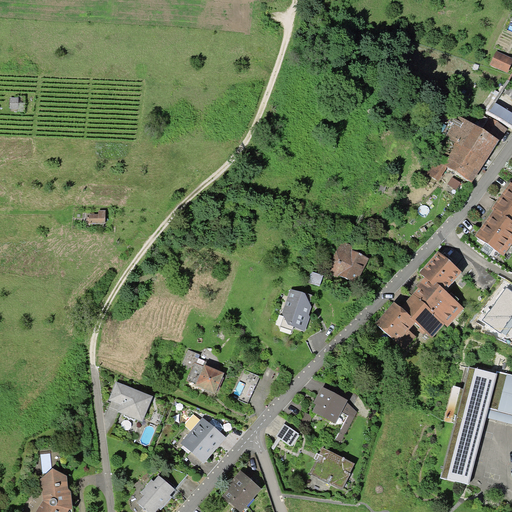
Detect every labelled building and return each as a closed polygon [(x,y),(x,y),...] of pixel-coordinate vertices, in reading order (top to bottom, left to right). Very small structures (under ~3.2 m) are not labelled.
[(491,66),(505,73),(511,63),(496,55),(491,66)] [(446,140),(483,163),(497,143),(495,141),(481,132),(470,125),(470,126),(459,119),(448,136),(446,140)] [(489,120),(481,132),(495,141),(502,130),(504,132),(505,130),(489,120)] [(469,184),(483,163),(446,140),(424,175),(435,181),(443,168),(469,184)] [(511,186),(510,186),(506,193),(502,199),(511,206),(511,186)] [(386,189),(380,187),(377,195),(383,197),(386,189)] [(511,206),(502,199),(492,211),(511,225),(511,206)] [(507,242),(511,235),(511,225),(492,211),(494,213),(489,220),(490,220),(486,226),(507,242)] [(94,224),(104,224),(104,213),(98,213),(98,217),(89,216),(88,225),(94,225),(94,224)] [(498,255),(507,242),(486,226),(482,232),(481,231),(476,239),(498,255)] [(327,271),(353,284),(365,260),(360,258),(361,256),(359,255),(358,257),(340,247),(327,271)] [(442,293),(459,275),(438,256),(420,276),(428,283),(414,299),(443,325),(446,320),(452,320),(452,314),(458,314),(461,310),(442,293)] [(307,282),(319,287),(321,278),(310,274),(307,282)] [(307,319),(305,315),(308,307),(303,297),(291,293),(283,317),(288,326),(302,331),(307,319)] [(430,338),(443,325),(414,299),(413,299),(413,300),(402,313),(394,306),(376,327),(383,333),(403,351),(412,340),(405,334),(414,324),(430,338)] [(213,394),(221,376),(204,368),(203,369),(198,367),(201,361),(196,359),(193,365),(186,382),(196,386),(196,387),(213,394)] [(511,376),(495,373),(495,375),(468,369),(462,391),(452,388),(443,422),(454,425),(439,479),(468,486),(485,421),(511,427),(511,376)] [(231,398),(246,405),(259,378),(244,371),(231,398)] [(116,386),(110,400),(122,405),(119,412),(121,413),(122,413),(124,414),(123,418),(127,419),(127,421),(129,420),(134,422),(135,418),(138,419),(137,420),(140,421),(149,400),(116,386)] [(345,403),(322,390),(314,404),(317,406),(313,413),(330,423),(323,435),(334,441),(334,440),(339,443),(351,420),(339,413),(345,403)] [(192,433),(212,451),(228,433),(216,422),(212,420),(208,425),(202,421),(192,433)] [(297,435),(285,427),(276,439),(289,447),(297,435)] [(197,469),(212,451),(192,433),(181,446),(190,454),(185,459),(197,469)] [(323,452),(323,451),(312,473),(328,481),(326,485),(328,486),(330,481),(342,486),(347,476),(349,477),(349,475),(345,474),(349,466),(342,462),(344,460),(342,459),(341,462),(323,452)] [(162,478),(175,490),(187,476),(170,469),(162,478)] [(250,499),(258,491),(239,474),(230,485),(233,487),(224,498),(238,511),(244,504),(243,503),(248,497),(250,499)] [(69,510),(68,499),(67,494),(64,492),(64,487),(59,488),(58,479),(53,480),(53,478),(52,478),(52,480),(42,481),(45,503),(43,506),(42,506),(38,511),(65,511),(66,510),(69,510)] [(160,511),(171,499),(169,497),(174,491),(164,482),(159,488),(156,485),(151,491),(146,486),(139,494),(145,498),(138,506),(145,511),(155,511),(158,510),(160,511)]
